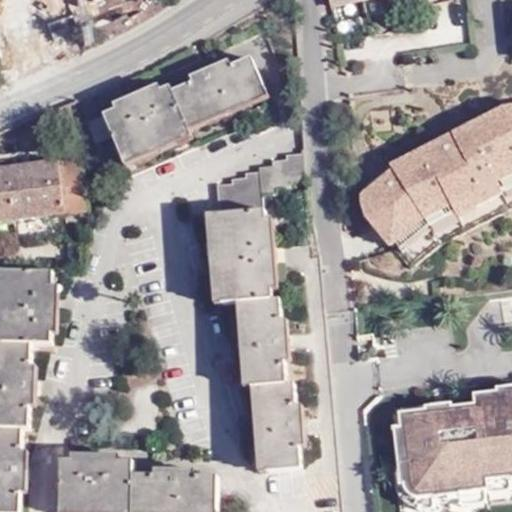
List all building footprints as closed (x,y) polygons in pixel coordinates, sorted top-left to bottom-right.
[(369,0),(330,0),(332,8),(333,8),(360,2),(369,0)] [(360,2),(333,8),(337,24),(364,18),(360,2)] [(392,38),(373,44),(376,56),(396,50),(392,38)] [(192,123),(272,92),(258,58),(178,90),(192,123)] [(192,123),(178,90),(176,86),(110,115),(118,135),(129,158),(195,132),(192,123)] [(87,125),(80,98),(56,108),(68,131),(87,125)] [(490,101),(479,102),(482,117),(492,117),(490,101)] [(103,142),(118,135),(110,115),(93,122),(103,142)] [(511,116),(409,169),(377,198),(382,221),(413,258),(439,233),(469,212),(478,223),(511,205),(511,116)] [(290,186),(308,184),(305,154),(289,156),(289,162),(276,163),(277,169),(262,169),(262,175),(248,176),(248,179),(235,180),(235,186),(220,187),(221,215),(267,212),(266,198),(280,197),(280,191),(290,191),(290,186)] [(0,221),(91,210),(83,158),(10,168),(8,158),(0,159),(0,221)] [(223,305),(240,304),(249,303),(276,302),(271,212),(267,212),(221,215),(217,216),(223,305)] [(223,305),(217,216),(210,217),(216,306),(223,305)] [(35,350),(56,351),(57,278),(7,277),(7,351),(35,350)] [(276,302),(249,303),(255,390),(264,389),(290,388),(285,301),(276,302)] [(249,303),(240,304),(247,391),(255,390),(249,303)] [(0,434),(26,435),(33,434),(35,350),(7,351),(0,351),(0,434)] [(264,389),(269,474),(303,472),(299,388),(290,388),(264,389)] [(269,474),(264,389),(255,390),(260,474),(269,474)] [(511,493),(511,392),(489,395),(490,404),(395,416),(404,490),(412,489),(416,494),(421,495),(422,511),(425,511),(437,511),(435,502),(464,499),(465,507),(488,504),(487,497),(511,493)] [(0,511),(24,511),(26,435),(0,434),(0,511)] [(136,465),(65,464),(64,511),(219,511),(221,480),(136,477),(136,465)]
